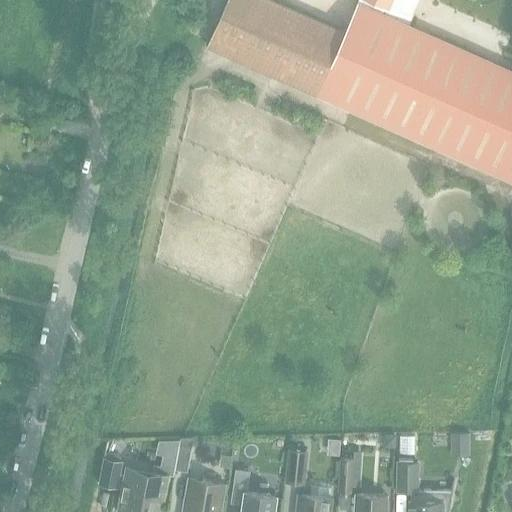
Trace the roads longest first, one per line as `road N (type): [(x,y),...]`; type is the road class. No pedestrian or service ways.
road 1 (unclassified): [(15,511),(95,159)]
road 2 (unclassified): [(95,159),(132,0)]
road 3 (unclassified): [(95,159),(88,73),(98,0)]
